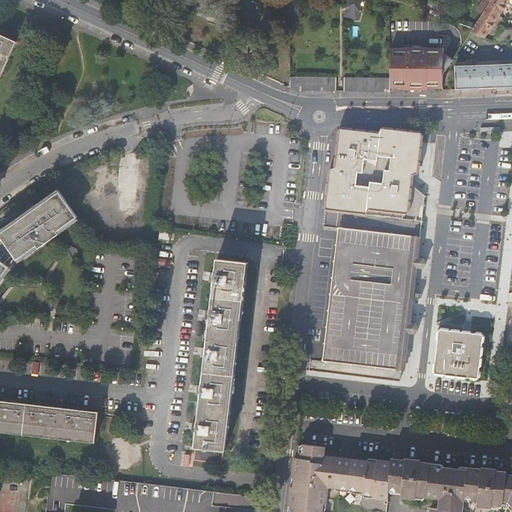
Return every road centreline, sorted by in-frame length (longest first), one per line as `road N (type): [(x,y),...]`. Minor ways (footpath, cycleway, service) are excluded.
road 1 (residential): [(319,130),(276,511)]
road 2 (residential): [(0,191),(46,157),(182,116),(233,112),(256,90)]
road 3 (tertiary): [(54,0),(256,90)]
road 4 (tertiary): [(511,100),(325,104)]
road 5 (tertiary): [(332,120),(351,113),(511,111)]
road 6 (unknown): [(180,511),(49,497)]
